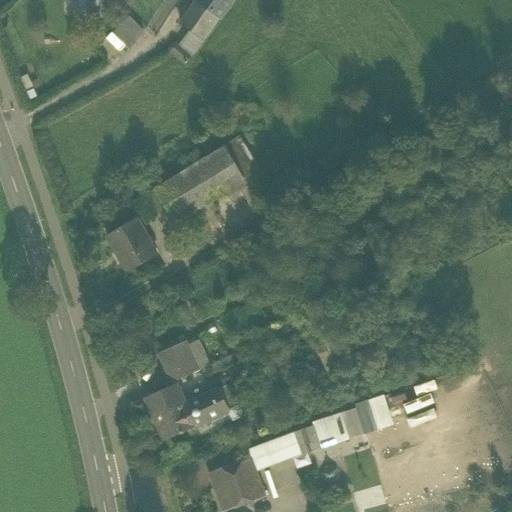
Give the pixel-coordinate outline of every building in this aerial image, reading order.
[(195,0),(194,2),(219,19),(232,0),(195,0)] [(204,39),(219,19),(194,2),(180,22),(204,39)] [(113,33),(126,47),(142,33),(129,19),(113,33)] [(171,51),(187,63),(193,55),(177,43),(171,51)] [(175,222),(245,179),(225,146),(156,189),(167,208),(175,222)] [(134,202),(145,221),(167,208),(156,189),(134,202)] [(106,235),(127,272),(157,255),(136,218),(106,235)] [(193,355),(196,362),(210,356),(203,340),(189,347),(193,355)] [(160,356),(165,367),(193,355),(189,347),(187,343),(160,356)] [(217,363),(221,371),(248,361),(245,352),(217,363)] [(196,362),(193,355),(165,367),(171,381),(198,368),(196,362)] [(165,439),(194,425),(185,406),(176,385),(146,399),(165,439)] [(210,394),(185,406),(194,425),(220,413),(210,394)] [(353,408),(353,410),(361,435),(394,424),(385,397),(353,408)] [(313,424),(314,426),(321,448),(361,435),(353,410),(313,424)] [(300,455),(321,448),(314,426),(294,432),(294,434),(300,455)] [(289,459),(300,455),(294,434),(282,438),(289,459)] [(269,466),(289,459),(282,438),(262,446),(269,466)] [(251,458),(256,471),(269,466),(262,446),(248,451),(250,458),(251,458)] [(220,506),(222,511),(223,511),(265,497),(256,471),(251,458),(250,458),(209,473),(210,477),(221,506),(220,506)]
